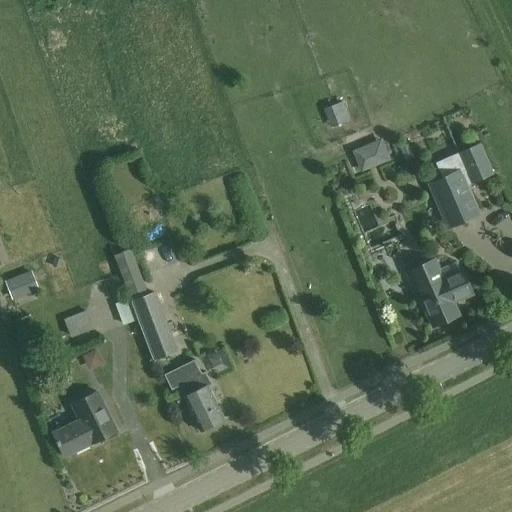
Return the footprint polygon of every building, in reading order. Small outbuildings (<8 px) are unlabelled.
[(387,129),(361,140),(370,162),(396,151),(387,129)] [(442,177),(428,183),(447,230),(482,216),(469,184),(494,174),(482,142),(458,152),(459,153),(436,162),(442,177)] [(122,284),(137,280),(127,242),(112,246),(122,284)] [(434,259),(406,272),(421,306),(424,305),(433,327),(459,316),(453,303),(473,295),(462,271),(461,271),(457,261),(438,269),(434,259)] [(13,301),(40,290),(32,271),(5,281),(13,301)] [(132,300),(131,301),(138,320),(153,360),(179,351),(156,291),(148,294),(132,300)] [(130,298),(116,303),(124,325),(138,320),(131,301),(130,298)] [(71,337),(95,328),(88,310),(64,319),(71,337)] [(205,348),(214,367),(225,362),(217,343),(205,348)] [(95,365),(102,362),(95,349),(84,355),(87,362),(95,365)] [(179,386),(184,397),(201,431),(224,420),(208,386),(212,384),(206,372),(201,374),(195,360),(165,374),(172,390),(179,386)] [(99,395),(73,408),(79,420),(53,433),(65,457),(117,432),(99,395)]
